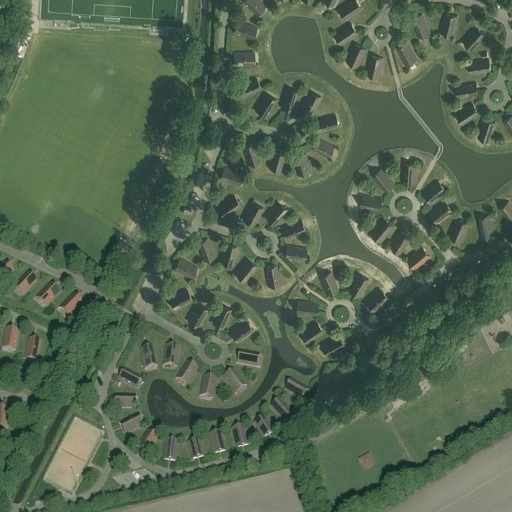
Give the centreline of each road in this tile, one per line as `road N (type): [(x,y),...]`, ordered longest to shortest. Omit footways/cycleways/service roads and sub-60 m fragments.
road 1 (residential): [(380,340),(333,375),(286,440),(171,478)]
road 2 (residential): [(35,415),(96,296),(0,246)]
road 3 (residential): [(115,444),(108,381),(146,315)]
road 4 (residential): [(225,128),(231,0)]
